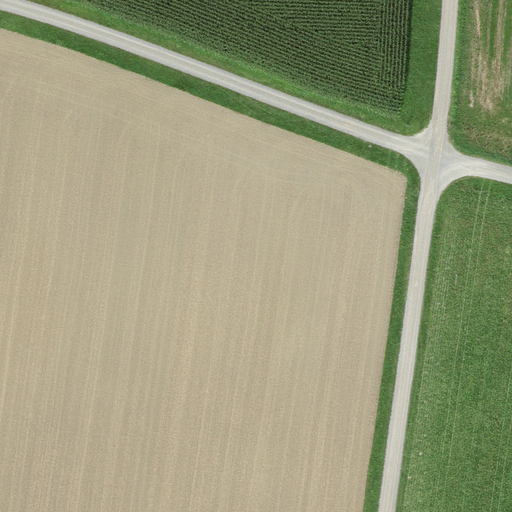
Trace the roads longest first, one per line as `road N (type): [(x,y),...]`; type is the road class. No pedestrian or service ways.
road 1 (track): [(511,173),(436,155),(0,4)]
road 2 (track): [(447,0),(436,155),(387,511)]
